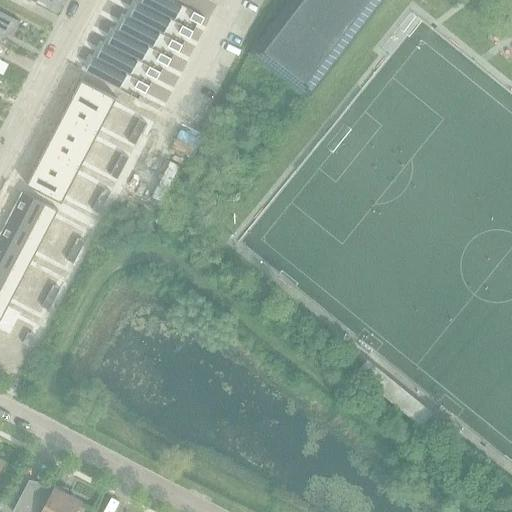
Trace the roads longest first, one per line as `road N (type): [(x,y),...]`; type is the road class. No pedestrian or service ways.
road 1 (residential): [(205,511),(0,404)]
road 2 (residential): [(132,189),(230,0)]
road 3 (residential): [(0,160),(84,0)]
